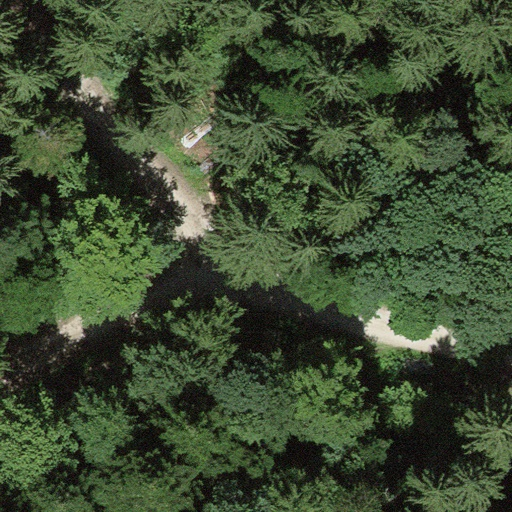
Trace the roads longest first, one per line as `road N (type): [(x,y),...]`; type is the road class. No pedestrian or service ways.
road 1 (track): [(28,0),(97,134),(186,235),(319,311),(413,337),(511,350)]
road 2 (track): [(231,265),(0,378)]
